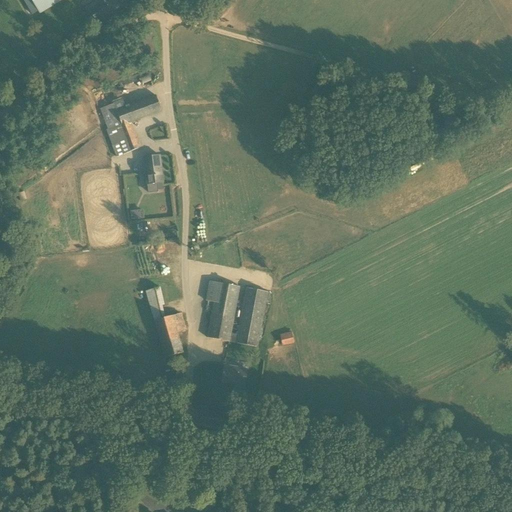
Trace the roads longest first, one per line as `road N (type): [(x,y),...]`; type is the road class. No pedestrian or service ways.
road 1 (unclassified): [(184,418),(192,343),(164,35),(169,19),(157,0)]
road 2 (track): [(511,86),(483,94),(169,19)]
road 3 (tertiary): [(511,480),(184,418)]
road 4 (track): [(169,19),(143,18),(0,113)]
road 5 (tertiary): [(184,418),(0,384)]
